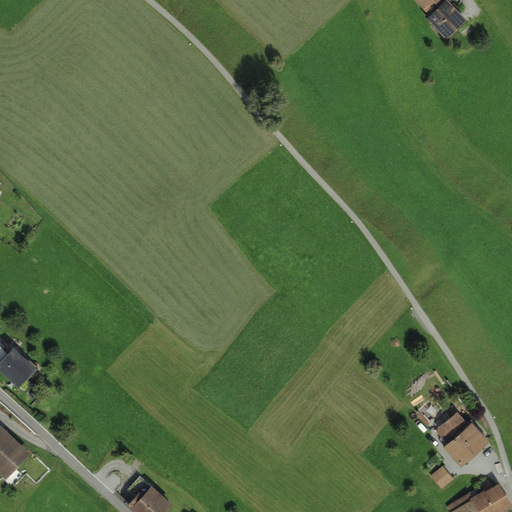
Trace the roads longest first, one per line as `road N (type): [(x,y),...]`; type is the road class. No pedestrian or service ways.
road 1 (residential): [(511,472),(484,404),(313,170),(150,0)]
road 2 (residential): [(139,511),(0,387)]
